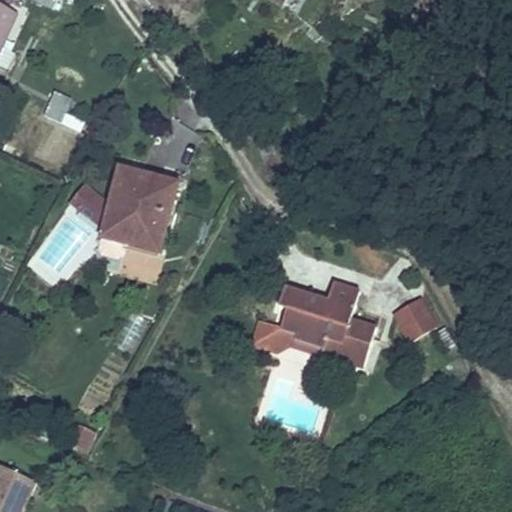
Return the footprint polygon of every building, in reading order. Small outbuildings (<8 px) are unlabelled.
[(0,0),(0,37),(7,23),(18,0),(0,0)] [(20,29),(7,23),(0,37),(0,42),(12,47),(20,29)] [(46,101),(63,108),(76,81),(59,73),(46,101)] [(273,164),(277,166),(285,158),(268,116),(250,97),(240,106),(255,122),(273,164)] [(98,225),(161,243),(184,170),(120,152),(108,191),(83,168),(67,189),(101,214),(98,225)] [(382,316),(379,315),(356,307),(363,284),(340,276),(333,292),(298,280),(297,284),(288,307),(299,311),(295,325),(305,329),(302,336),(327,343),(324,352),(368,364),(382,316)] [(426,298),(392,316),(408,346),(442,328),(426,298)] [(133,312),(116,345),(131,353),(148,320),(133,312)] [(72,426),(67,449),(90,455),(96,431),(72,426)] [(0,492),(19,456),(5,450),(0,461),(0,492)] [(46,467),(19,456),(0,492),(0,511),(26,511),(27,509),(46,467)]
